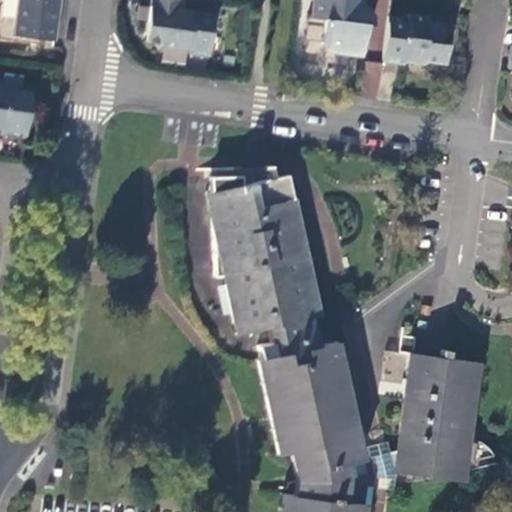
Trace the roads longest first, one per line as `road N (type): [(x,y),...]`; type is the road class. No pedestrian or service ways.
road 1 (residential): [(473,137),(85,82)]
road 2 (residential): [(0,456),(34,436),(52,399),(75,177)]
road 3 (residential): [(13,192),(0,336)]
road 4 (residential): [(473,137),(492,0)]
